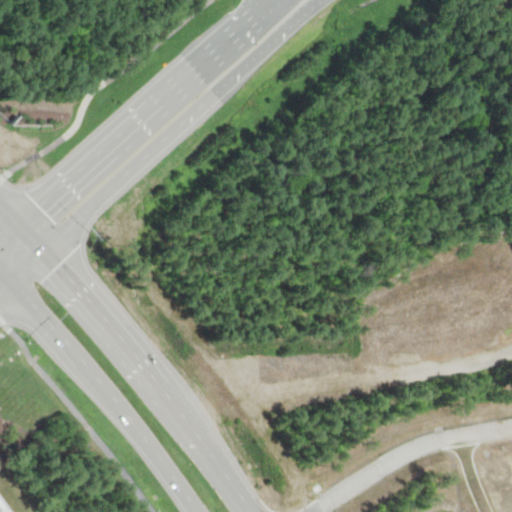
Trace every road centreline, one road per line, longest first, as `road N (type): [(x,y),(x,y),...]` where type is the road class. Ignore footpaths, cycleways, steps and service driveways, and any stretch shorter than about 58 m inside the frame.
road 1 (tertiary): [(272,0),(21,222)]
road 2 (primary): [(251,511),(153,375),(45,248)]
road 3 (tertiary): [(45,248),(282,33)]
road 4 (primary): [(0,265),(137,423),(199,511)]
